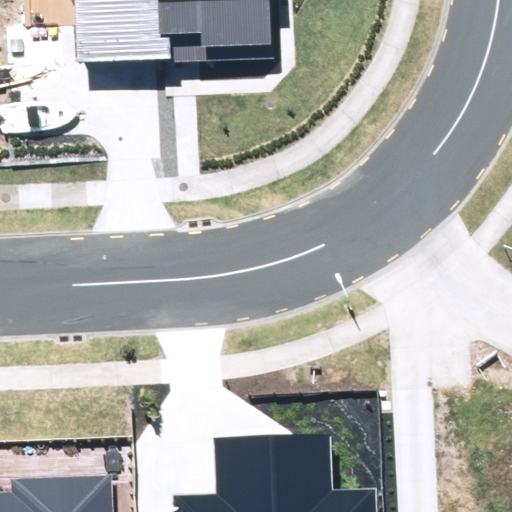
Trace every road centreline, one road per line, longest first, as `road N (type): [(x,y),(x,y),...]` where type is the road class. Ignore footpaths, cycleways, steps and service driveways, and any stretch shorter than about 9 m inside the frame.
road 1 (residential): [(0,275),(195,266),(352,232)]
road 2 (residential): [(352,232),(464,116),(497,0)]
road 3 (residential): [(352,232),(511,314)]
